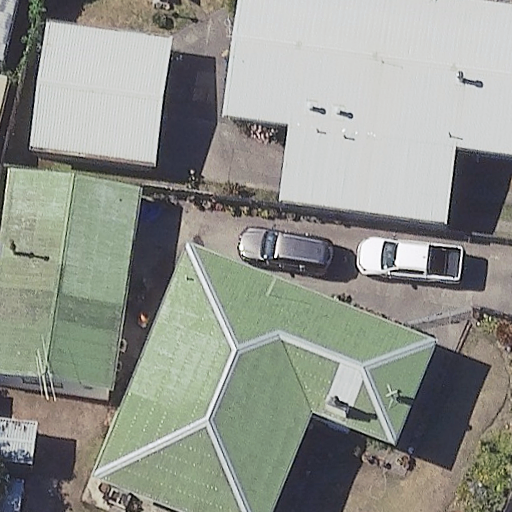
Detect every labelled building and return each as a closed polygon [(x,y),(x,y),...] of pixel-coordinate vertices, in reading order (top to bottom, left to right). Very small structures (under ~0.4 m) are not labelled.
[(0,0),(0,58),(10,61),(23,0),(0,0)] [(511,9),(399,0),(237,0),(227,121),(298,127),(290,210),(451,224),(457,152),(511,156),(511,9)] [(178,42),(56,24),(37,152),(159,171),(178,42)] [(0,130),(11,82),(0,79),(0,130)] [(147,197),(19,177),(0,293),(0,377),(115,396),(147,197)] [(372,288),(197,222),(99,483),(176,511),(280,511),(317,414),(405,447),(453,318),(372,288)] [(48,420),(0,411),(0,486),(36,492),(48,420)]
